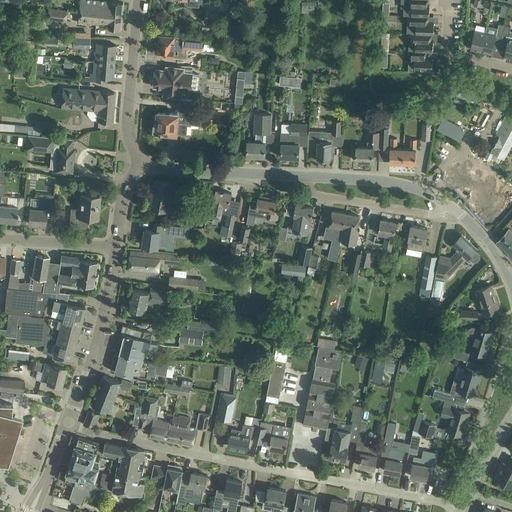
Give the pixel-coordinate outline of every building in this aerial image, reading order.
[(123,3),(113,2),(98,0),(80,0),(80,7),(110,11),(109,19),(121,20),(123,3)] [(403,7),(403,15),(407,15),(411,15),(412,15),(427,16),(429,16),(430,4),(428,4),(428,0),(407,0),(408,8),(403,7)] [(315,12),(315,2),(302,2),(302,11),(315,12)] [(110,11),(80,7),(78,21),(109,25),(109,28),(120,29),(121,20),(109,19),(110,11)] [(66,20),(67,10),(48,8),(47,18),(66,20)] [(383,14),(382,25),(391,25),(392,23),(397,23),(397,15),(389,14),(383,14)] [(407,15),(407,25),(412,26),(416,26),(416,33),(427,33),(427,34),(432,34),(433,34),(434,22),(427,21),(427,16),(412,15),(411,15),(407,15)] [(229,23),(228,36),(248,37),(249,24),(250,17),(246,17),(246,24),(244,24),(229,23)] [(485,32),(481,51),(492,53),(494,45),(500,46),(503,33),(504,25),(498,23),(497,27),(486,25),(485,32)] [(470,48),(481,51),(485,32),(475,30),(476,27),(469,25),(466,41),(472,42),(470,48)] [(503,33),(500,46),(506,48),(504,55),(511,57),(511,31),(509,31),(511,26),(507,25),(505,25),(504,25),(503,33)] [(409,43),(409,51),(415,51),(426,51),(433,51),(433,39),(432,39),(432,34),(427,34),(427,33),(416,33),(410,33),(409,43)] [(184,35),(183,42),(174,42),(175,36),(159,35),(159,46),(158,45),(157,55),(158,55),(158,54),(174,56),(174,53),(183,54),(183,48),(202,49),(203,37),(184,35)] [(91,47),(91,38),(74,37),(74,46),(91,47)] [(31,59),(33,42),(19,40),(17,57),(31,59)] [(98,43),(96,59),(115,60),(116,45),(98,43)] [(409,51),(408,71),(414,71),(414,68),(416,69),(422,69),(432,69),(432,57),(426,57),(426,51),(415,51),(409,51)] [(115,60),(96,59),(97,59),(96,76),(92,76),(92,80),(107,82),(107,77),(113,77),(113,78),(115,60)] [(15,64),(14,73),(26,73),(27,65),(15,64)] [(36,64),(35,74),(45,75),(45,65),(36,64)] [(184,67),(176,67),(166,66),(166,69),(156,68),(154,86),(164,87),(163,94),(181,96),(181,95),(189,96),(190,90),(192,72),(192,68),(184,68),(184,67)] [(245,70),(238,70),(237,79),(244,80),(245,70)] [(280,76),(279,85),(283,85),(290,86),(290,77),(284,76),(280,76)] [(478,91),(459,82),(454,93),(473,102),(478,91)] [(98,99),(99,90),(64,87),(63,106),(89,109),(89,110),(95,110),(96,99),(98,99)] [(115,92),(99,90),(98,99),(96,99),(95,110),(99,110),(98,113),(97,121),(112,122),(115,92)] [(193,99),(189,99),(179,98),(178,112),(170,112),(170,113),(158,112),(156,132),(176,134),(187,134),(188,124),(201,125),(202,120),(208,121),(208,110),(192,108),(193,99)] [(493,147),(490,151),(488,150),(484,157),(490,160),(494,154),(501,158),(504,159),(511,144),(511,112),(508,111),(495,134),(499,136),(493,147)] [(265,156),(265,146),(266,142),(263,142),(264,132),(270,132),(271,114),(255,113),(254,133),(256,133),(256,141),(248,141),(247,155),(265,156)] [(439,116),(438,128),(461,130),(463,118),(439,116)] [(381,120),(380,131),(379,148),(388,148),(389,120),(381,120)] [(333,133),(341,133),(341,121),(333,121),(333,133)] [(281,143),(282,143),(281,157),(298,157),(299,143),(297,143),(297,134),(306,134),(307,123),(282,122),(281,143)] [(429,140),(430,124),(422,123),(422,139),(429,140)] [(15,124),(14,131),(27,132),(41,133),(42,127),(15,124)] [(374,147),(379,148),(380,131),(368,131),(367,146),(357,146),(356,160),(373,161),(374,147)] [(27,134),(26,148),(52,151),(57,152),(55,171),(62,171),(72,173),(74,149),(72,149),(73,139),(41,136),(41,133),(27,132),(27,134)] [(402,163),(403,148),(396,148),(397,138),(391,137),(390,147),(389,162),(402,163)] [(318,148),(317,158),(331,159),(331,149),(332,138),(318,138),(318,140),(318,148)] [(415,163),(416,153),(416,149),(416,139),(410,138),(410,148),(403,148),(402,163),(415,163)] [(475,164),(470,169),(460,159),(443,175),(460,192),(482,171),(475,164)] [(483,182),(488,177),(482,171),(460,192),(466,198),(467,197),(479,209),(494,194),(483,182)] [(156,180),(151,207),(168,211),(173,183),(156,180)] [(221,218),(222,212),(224,204),(229,205),(232,192),(216,190),(211,216),(221,218)] [(51,211),(52,211),(52,209),(53,195),(39,194),(38,208),(29,207),(28,223),(44,225),(45,209),(45,207),(52,207),(51,211)] [(0,220),(4,221),(4,219),(10,220),(10,221),(15,221),(15,222),(16,220),(22,220),(24,198),(17,197),(8,196),(4,195),(0,195),(0,198),(0,220)] [(99,197),(89,196),(81,195),(79,210),(70,209),(69,227),(87,229),(88,218),(97,219),(99,197)] [(249,208),(247,223),(254,224),(255,215),(266,217),(273,218),(276,218),(278,219),(278,218),(279,211),(275,210),(276,201),(266,199),(266,196),(260,195),(260,198),(258,197),(256,210),(249,208)] [(294,215),(291,231),(308,234),(310,218),(311,218),(313,207),(296,204),(294,215)] [(63,226),(64,216),(64,210),(52,209),(52,211),(50,225),(63,226)] [(203,225),(206,211),(199,210),(196,224),(203,225)] [(326,226),(323,237),(332,239),(328,257),(336,259),(342,233),(346,213),(332,210),(330,226),(326,226)] [(227,212),(225,225),(221,224),(220,234),(231,236),(236,214),(227,212)] [(359,215),(346,213),(342,233),(341,240),(357,243),(360,229),(357,229),(359,215)] [(394,235),(395,232),(396,222),(380,219),(378,233),(386,234),(383,248),(391,250),(394,235)] [(145,235),(143,245),(158,247),(158,246),(165,247),(167,233),(177,234),(184,235),(185,227),(155,223),(154,230),(146,228),(145,229),(147,230),(146,236),(145,235)] [(239,238),(247,240),(250,227),(242,225),(239,238)] [(407,247),(413,248),(423,250),(427,228),(411,225),(409,239),(407,247)] [(509,254),(509,255),(511,258),(511,232),(509,229),(497,242),(509,254)] [(467,258),(468,257),(472,262),(477,261),(480,258),(480,254),(475,249),(477,248),(462,234),(452,244),(458,250),(439,270),(447,277),(466,257),(467,258)] [(316,237),(313,249),(312,255),(311,254),(308,263),(306,272),(312,274),(313,267),(320,269),(323,257),(319,256),(324,239),(316,237)] [(230,253),(242,255),(243,244),(232,242),(230,253)] [(308,263),(312,247),(301,245),(297,261),(308,263)] [(360,264),(369,265),(372,251),(363,249),(360,264)] [(129,270),(139,271),(159,273),(160,262),(179,264),(179,255),(130,250),(129,270)] [(431,288),(432,288),(438,256),(426,254),(419,295),(429,297),(431,288)] [(30,276),(33,277),(31,290),(43,291),(44,280),(44,278),(45,278),(47,261),(48,257),(36,255),(33,269),(31,269),(29,270),(28,275),(30,276)] [(19,260),(11,259),(10,273),(17,274),(19,260)] [(70,274),(68,284),(76,285),(76,283),(93,285),(96,262),(80,259),(78,267),(71,266),(70,274)] [(44,280),(43,291),(56,292),(58,292),(60,282),(57,282),(58,273),(59,264),(60,263),(47,261),(45,278),(44,278),(44,280)] [(298,275),(296,284),(302,285),(304,276),(305,276),(306,265),(282,262),(281,273),(298,275)] [(17,274),(10,273),(8,287),(18,289),(19,283),(17,274)] [(169,286),(199,289),(200,279),(170,276),(169,286)] [(437,280),(435,292),(441,293),(443,281),(437,280)] [(483,312),(499,307),(494,292),(492,292),(490,286),(492,286),(491,285),(476,290),(483,312)] [(56,292),(43,291),(31,290),(18,289),(8,287),(6,287),(4,312),(17,313),(17,317),(5,315),(3,336),(15,337),(15,342),(44,344),(44,343),(55,345),(53,353),(71,358),(85,306),(54,299),(56,292)] [(128,308),(138,310),(146,312),(148,301),(164,304),(167,291),(151,287),(150,292),(132,288),(128,308)] [(450,310),(429,305),(427,314),(448,319),(450,310)] [(478,311),(454,310),(454,317),(477,318),(478,311)] [(188,319),(187,328),(223,332),(224,321),(201,318),(201,320),(188,319)] [(124,342),(120,354),(137,358),(140,346),(156,351),(158,343),(149,340),(152,332),(145,330),(123,324),(118,341),(124,342)] [(483,328),(477,326),(477,328),(472,326),(469,328),(468,332),(469,336),(474,337),(470,350),(486,355),(489,345),(488,344),(491,332),(493,333),(493,332),(483,329),(483,328)] [(200,343),(202,330),(196,329),(195,333),(181,331),(180,341),(195,343),(195,341),(200,342),(200,343)] [(355,343),(349,335),(344,339),(350,347),(355,343)] [(388,348),(390,347),(395,341),(390,336),(383,342),(388,348)] [(325,338),(323,346),(335,347),(336,339),(325,338)] [(313,376),(303,424),(312,426),(311,428),(317,429),(318,427),(327,429),(332,400),(343,348),(319,345),(313,372),(317,373),(316,377),(313,376)] [(470,352),(456,348),(456,349),(448,346),(446,352),(454,355),(454,356),(467,360),(470,352)] [(155,379),(156,372),(167,373),(168,363),(158,362),(145,360),(137,358),(120,354),(115,352),(111,368),(120,371),(133,375),(133,374),(137,375),(137,376),(140,377),(140,376),(155,379)] [(365,369),(369,357),(358,354),(354,365),(365,369)] [(376,358),(372,380),(380,381),(383,369),(393,371),(395,362),(376,358)] [(274,359),(271,370),(268,387),(267,394),(279,397),(286,361),(274,359)] [(42,372),(40,380),(60,385),(65,368),(51,364),(51,365),(36,361),(33,369),(42,371),(41,372),(42,372)] [(402,361),(401,369),(413,372),(415,363),(402,361)] [(229,383),(231,365),(220,364),(218,381),(229,383)] [(454,402),(457,394),(458,390),(471,394),(476,379),(479,380),(481,371),(465,366),(461,381),(455,379),(451,393),(435,388),(433,396),(446,400),(454,402)] [(131,383),(122,379),(121,382),(103,375),(98,388),(116,395),(119,388),(128,391),(131,383)] [(0,378),(0,389),(23,392),(25,381),(0,378)] [(173,384),(171,392),(178,393),(180,385),(173,384)] [(180,385),(178,393),(185,394),(187,386),(181,385),(180,385)] [(92,404),(113,412),(116,404),(113,403),(116,395),(98,388),(92,404)] [(223,393),(218,417),(231,419),(236,396),(223,393)] [(139,425),(138,427),(146,429),(149,415),(155,417),(158,414),(160,404),(157,404),(158,398),(145,395),(142,408),(139,425)] [(446,400),(442,414),(451,417),(448,429),(449,430),(463,434),(469,413),(454,408),(456,402),(454,402),(446,400)] [(263,411),(272,413),(274,403),(266,401),(263,411)] [(0,463),(7,464),(22,418),(11,415),(12,404),(0,402),(0,463)] [(354,404),(351,420),(353,420),(352,424),(360,425),(361,421),(364,406),(354,404)] [(142,408),(136,407),(133,424),(139,425),(142,408)] [(89,409),(84,424),(95,428),(100,414),(89,409)] [(199,428),(207,429),(210,414),(202,412),(199,428)] [(167,439),(193,444),(197,427),(189,426),(191,416),(179,414),(179,415),(174,414),(172,422),(170,422),(167,439)] [(418,415),(413,430),(433,436),(437,426),(437,424),(425,420),(425,418),(418,415)] [(151,430),(150,436),(167,439),(170,422),(157,419),(153,418),(151,430)] [(261,421),(260,426),(267,428),(264,435),(271,436),(269,447),(286,450),(289,434),(281,432),(282,427),(274,426),(274,424),(261,421)] [(357,443),(356,450),(361,451),(361,455),(360,458),(359,465),(374,468),(376,458),(377,454),(378,447),(371,445),(363,444),(364,443),(368,423),(361,421),(360,425),(361,425),(357,442),(357,443)] [(388,421),(383,448),(389,449),(391,449),(391,447),(396,423),(388,421)] [(262,442),(264,435),(267,428),(260,426),(244,423),(243,430),(232,427),(228,445),(247,449),(249,437),(254,438),(253,441),(262,442)] [(337,428),(328,426),(325,438),(333,440),(330,456),(331,458),(335,459),(337,458),(345,459),(351,431),(337,428)] [(417,454),(421,436),(412,434),(409,452),(417,454)] [(99,443),(83,438),(78,436),(76,446),(71,460),(65,481),(75,484),(70,500),(83,502),(85,496),(90,497),(99,492),(106,487),(94,484),(95,480),(99,466),(100,463),(99,463),(100,461),(99,460),(94,459),(97,452),(99,443)] [(105,441),(103,451),(105,454),(119,457),(120,457),(122,445),(105,441)] [(118,463),(116,471),(139,476),(140,476),(141,476),(143,468),(145,459),(143,459),(145,449),(122,445),(120,457),(119,457),(118,463)] [(387,457),(384,470),(400,473),(402,460),(404,450),(391,447),(391,449),(389,449),(388,457),(387,457)] [(411,475),(427,479),(430,465),(429,465),(431,456),(424,455),(422,464),(413,462),(411,475)] [(501,468),(495,478),(500,480),(497,485),(498,487),(504,490),(506,490),(508,485),(511,486),(511,456),(507,464),(504,462),(503,463),(504,464),(501,468)] [(154,463),(151,478),(165,481),(168,466),(154,463)] [(165,481),(164,487),(179,490),(181,481),(183,469),(181,468),(182,466),(174,465),(174,467),(168,466),(165,481)] [(113,489),(112,492),(120,494),(121,490),(126,491),(136,494),(138,483),(139,476),(116,471),(113,489)] [(186,503),(187,497),(193,498),(194,492),(202,494),(203,486),(205,486),(206,484),(207,475),(192,472),(190,483),(181,481),(179,490),(177,502),(186,503)] [(225,490),(223,499),(228,500),(227,505),(228,505),(228,506),(226,511),(236,511),(237,504),(239,495),(240,495),(241,491),(243,481),(227,478),(225,490)] [(274,503),(272,511),(281,511),(283,505),(286,490),(269,486),(266,502),(274,503)] [(298,492),(293,511),(316,511),(317,508),(314,507),(316,496),(298,492)] [(329,511),(328,511),(345,511),(346,511),(348,502),(331,498),(329,508),(329,511)]
